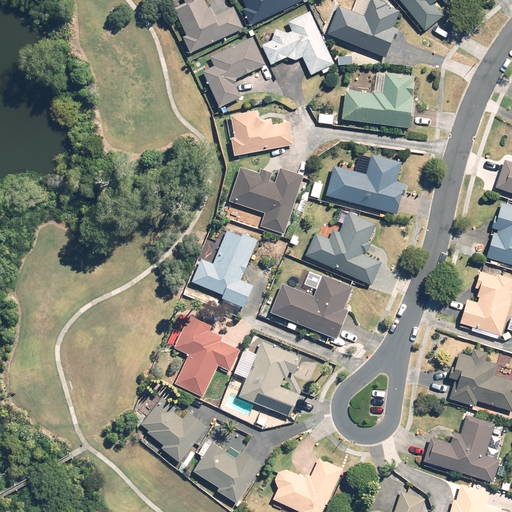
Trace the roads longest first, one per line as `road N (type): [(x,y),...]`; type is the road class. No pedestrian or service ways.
road 1 (residential): [(511,40),(483,79),(433,254),(394,353)]
road 2 (residential): [(394,353),(396,399),(385,430),(362,437),(340,413),(341,396),(365,374)]
road 3 (unknown): [(307,132),(457,150)]
